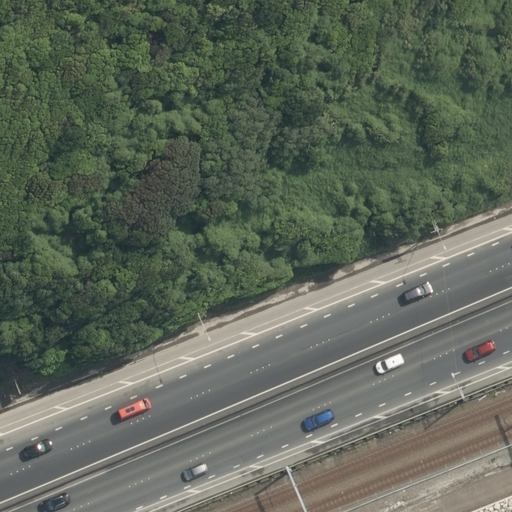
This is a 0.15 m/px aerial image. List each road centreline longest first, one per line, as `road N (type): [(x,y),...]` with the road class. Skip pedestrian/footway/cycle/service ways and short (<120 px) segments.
road 1 (trunk): [(0,477),(511,265)]
road 2 (trunk): [(511,327),(67,511)]
